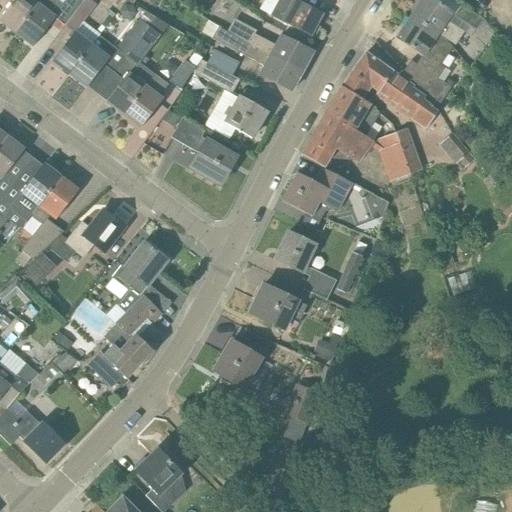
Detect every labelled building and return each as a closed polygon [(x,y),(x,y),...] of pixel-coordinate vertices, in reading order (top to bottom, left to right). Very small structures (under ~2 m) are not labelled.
[(14,0),(0,19),(0,21),(16,34),(41,0),(14,0)] [(59,32),(64,26),(83,0),(64,0),(61,5),(54,0),(41,0),(16,34),(33,47),(50,25),(59,32)] [(88,0),(83,0),(64,26),(74,34),(96,5),(88,0)] [(278,0),(270,16),(310,37),(322,15),(298,2),(299,0),(278,0)] [(431,0),(422,0),(411,18),(437,35),(444,40),(454,46),(464,33),(446,22),(452,13),(431,0)] [(133,7),(125,5),(120,11),(122,19),(130,21),(136,15),(133,7)] [(497,36),(482,20),(460,5),(453,16),(474,30),(470,36),(489,48),(497,36)] [(91,46),(70,75),(87,88),(103,66),(112,73),(125,57),(148,27),(154,18),(144,12),(115,49),(99,37),(91,47),(91,46)] [(112,19),(108,16),(98,30),(102,33),(112,19)] [(437,35),(411,18),(397,39),(434,64),(448,44),(444,40),(437,35)] [(233,20),(226,31),(302,74),(313,53),(279,37),(275,45),(253,34),(255,31),(233,20)] [(159,36),(159,37),(179,43),(184,36),(167,26),(159,36)] [(148,27),(125,57),(136,66),(143,57),(159,37),(159,36),(148,27)] [(302,74),(226,31),(219,27),(213,39),(258,63),(257,64),(263,67),(259,75),(292,91),(302,74)] [(91,46),(74,34),(52,62),(70,75),(91,46)] [(496,43),(489,51),(499,59),(505,50),(496,43)] [(204,60),(226,72),(233,60),(209,49),(204,60)] [(194,54),(187,63),(194,68),(195,68),(201,61),(202,59),(194,54)] [(408,83),(410,80),(402,72),(399,77),(374,60),(375,60),(373,58),(372,59),(365,54),(342,88),(360,101),(370,87),(411,116),(409,120),(424,131),(436,113),(428,107),(429,106),(422,101),(424,98),(413,90),(414,88),(408,83)] [(511,59),(506,54),(499,62),(511,72),(511,59)] [(106,102),(124,116),(145,86),(153,75),(143,67),(148,60),(143,57),(136,66),(125,57),(112,73),(122,80),(106,102)] [(194,68),(187,63),(187,64),(183,61),(168,82),(179,91),(192,73),(194,68)] [(195,68),(194,68),(192,73),(230,96),(239,80),(225,73),(201,61),(195,68)] [(437,80),(437,79),(415,65),(409,61),(402,72),(410,80),(429,103),(443,83),(437,80)] [(145,86),(124,116),(141,129),(163,100),(158,97),(167,86),(153,75),(145,86)] [(341,88),(324,118),(362,139),(377,114),(374,111),(360,101),(342,88),(341,88)] [(225,124),(239,132),(238,133),(240,134),(240,133),(251,139),(267,113),(240,97),(225,124)] [(180,119),(167,111),(162,120),(175,128),(180,119)] [(324,118),(314,135),(302,157),(322,168),(332,152),(354,166),(370,144),(362,139),(324,118)] [(236,158),(201,138),(204,132),(182,119),(171,138),(199,154),(191,167),(221,185),(236,158)] [(398,146),(409,175),(421,171),(406,129),(394,134),(398,146)] [(389,149),(398,146),(394,134),(385,137),(389,149)] [(452,134),(441,144),(456,160),(468,150),(452,134)] [(24,151),(7,138),(0,146),(0,176),(3,179),(24,151)] [(409,175),(398,146),(389,149),(381,151),(392,182),(409,175)] [(467,153),(458,161),(464,168),(474,160),(467,153)] [(22,193),(39,207),(60,178),(43,165),(22,193)] [(322,168),(314,183),(297,174),(282,202),(309,216),(304,226),(314,231),(323,213),(333,210),(337,212),(352,184),(322,168)] [(21,252),(32,260),(46,248),(60,235),(62,233),(46,220),(50,215),(56,220),(78,192),(60,178),(39,207),(32,216),(41,223),(19,251),(21,252)] [(511,205),(500,192),(489,201),(506,220),(511,213),(511,205)] [(13,203),(5,196),(0,202),(0,216),(2,218),(13,203)] [(46,248),(65,263),(75,253),(83,259),(94,245),(105,253),(124,228),(102,211),(89,228),(82,222),(67,241),(60,235),(46,248)] [(309,277),(303,290),(311,294),(326,301),(336,281),(305,267),(315,246),(288,233),(274,261),(309,277)] [(385,245),(376,241),(370,257),(379,260),(385,245)] [(433,247),(441,271),(455,266),(446,242),(433,247)] [(115,306),(128,315),(143,297),(145,299),(152,290),(148,286),(167,262),(143,243),(124,268),(121,265),(111,279),(126,291),(115,306)] [(357,243),(352,254),(361,257),(365,246),(357,243)] [(15,261),(24,268),(32,260),(21,252),(15,261)] [(335,290),(345,295),(361,257),(351,253),(335,290)] [(18,273),(33,289),(46,276),(32,260),(24,268),(18,273)] [(311,294),(303,290),(277,278),(271,290),(262,286),(249,314),(283,330),(290,317),(298,321),(311,294)] [(0,295),(0,298),(5,304),(17,294),(26,305),(34,298),(18,280),(0,295)] [(143,297),(128,315),(104,338),(112,346),(103,355),(99,352),(87,366),(111,389),(123,376),(127,379),(152,352),(136,336),(132,340),(129,336),(146,319),(152,324),(161,314),(145,299),(143,297)] [(460,299),(451,302),(456,317),(465,314),(460,299)] [(10,321),(5,318),(0,323),(0,326),(3,329),(10,321)] [(267,342),(246,331),(242,339),(263,350),(267,342)] [(73,345),(58,333),(52,339),(67,352),(73,345)] [(315,354),(318,355),(318,357),(331,362),(336,348),(339,340),(333,337),(330,346),(323,343),(319,342),(315,354)] [(231,343),(214,372),(243,388),(260,359),(231,343)] [(456,343),(431,346),(433,359),(457,357),(456,343)] [(63,373),(70,369),(71,370),(78,363),(65,352),(59,358),(57,356),(52,362),(63,373)] [(38,375),(35,377),(44,386),(59,371),(50,363),(38,375)] [(18,394),(26,386),(14,377),(0,364),(0,403),(6,409),(7,408),(18,394)] [(330,392),(337,371),(328,368),(320,388),(330,392)] [(301,387),(289,418),(306,424),(318,393),(301,387)] [(17,420),(6,409),(0,416),(0,436),(10,447),(19,438),(46,464),(64,446),(41,423),(39,425),(26,411),(17,420)] [(299,444),(306,424),(289,418),(282,437),(299,444)] [(327,428),(320,443),(338,453),(346,438),(327,428)] [(248,444),(240,456),(254,466),(263,455),(248,444)] [(144,497),(159,511),(164,511),(184,493),(180,475),(180,474),(157,450),(135,471),(152,489),(144,497)] [(136,511),(122,498),(108,511),(136,511)]
